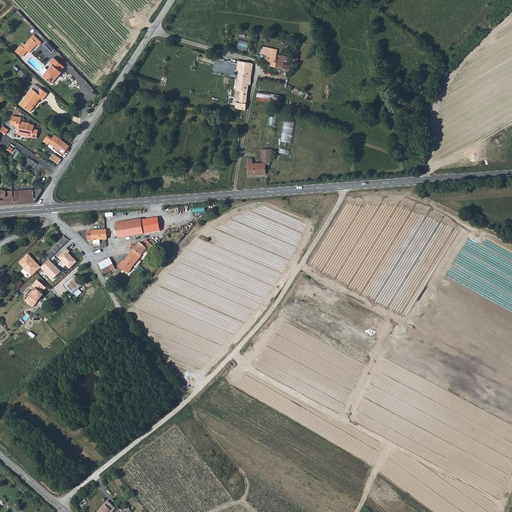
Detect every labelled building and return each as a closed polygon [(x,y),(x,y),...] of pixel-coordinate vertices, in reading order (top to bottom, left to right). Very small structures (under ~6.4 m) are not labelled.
[(36,35),(34,38),(40,44),(41,45),(44,42),(36,35)] [(18,50),(24,57),(30,51),(31,52),(40,44),(34,38),(27,44),(26,43),(18,50)] [(241,39),(238,47),(248,50),(251,42),(241,39)] [(48,41),(45,45),(54,52),(57,49),(48,41)] [(269,55),(267,65),(284,68),(285,60),(286,61),(287,56),(277,53),(276,57),(272,56),(273,51),(266,50),(265,54),(269,55)] [(55,65),(45,75),(53,82),(63,72),(62,71),(67,66),(57,57),(52,62),(55,65)] [(241,84),(238,108),(246,109),(246,108),(250,84),(251,84),(253,63),(238,61),(237,71),(243,71),(242,74),(239,74),(238,81),(241,84)] [(292,87),(290,91),(303,97),(305,92),(292,87)] [(33,88),(21,103),(31,111),(35,107),(34,106),(40,97),(44,101),(50,94),(42,88),(39,92),(33,88)] [(279,95),(258,92),(257,100),(278,103),(279,95)] [(30,134),(33,134),(35,125),(30,124),(30,123),(21,122),(22,118),(13,117),(12,125),(17,126),(17,127),(21,127),(21,129),(21,132),(26,133),(25,136),(29,137),(30,134)] [(4,126),(1,131),(7,135),(10,130),(4,126)] [(279,157),(290,159),(295,128),(284,126),(279,157)] [(64,153),(69,146),(55,135),(52,138),(51,136),(48,139),(50,141),(49,142),(64,153)] [(265,164),(270,162),(272,149),(262,149),(263,163),(253,163),(252,158),(248,159),(249,175),(266,175),(265,166),(265,164)] [(2,189),(0,189),(0,205),(15,204),(15,195),(12,195),(12,190),(8,191),(2,189)] [(43,189),(12,190),(12,195),(15,195),(15,204),(35,202),(43,189)] [(143,233),(160,230),(158,218),(142,221),(143,233)] [(119,237),(143,233),(142,221),(141,219),(117,224),(119,237)] [(93,240),(100,239),(107,239),(107,230),(93,232),(93,240)] [(177,239),(180,242),(186,235),(183,232),(177,239)] [(151,244),(154,247),(155,245),(147,238),(146,240),(151,244)] [(132,252),(139,259),(149,247),(151,244),(146,240),(143,243),(141,241),(132,252)] [(139,259),(132,252),(125,261),(132,268),(139,259)] [(32,277),(41,268),(38,265),(37,266),(33,262),(34,261),(27,255),(19,264),(24,269),(24,271),(26,273),(28,273),(32,277)] [(129,274),(134,269),(132,268),(125,261),(120,266),(124,270),(125,269),(129,274)] [(102,269),(105,274),(113,270),(111,265),(102,269)] [(74,295),(85,285),(76,275),(65,284),(74,295)] [(35,307),(44,295),(36,288),(26,301),(35,307)] [(108,500),(97,511),(98,511),(112,511),(116,508),(108,500)]
